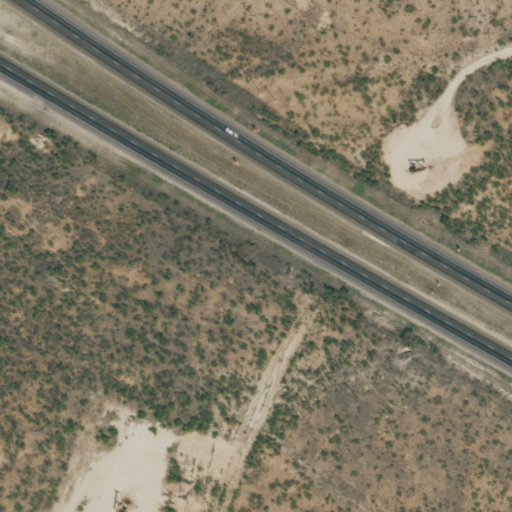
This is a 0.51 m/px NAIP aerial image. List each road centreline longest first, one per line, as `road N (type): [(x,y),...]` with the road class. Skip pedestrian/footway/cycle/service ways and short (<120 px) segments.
road 1 (primary): [(0,65),(511,359)]
road 2 (primary): [(511,303),(193,115),(22,0)]
